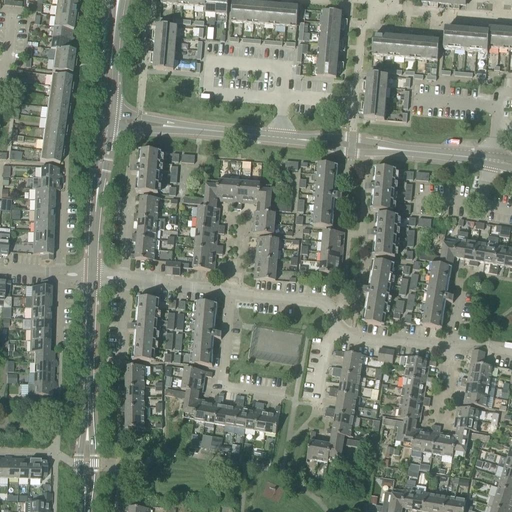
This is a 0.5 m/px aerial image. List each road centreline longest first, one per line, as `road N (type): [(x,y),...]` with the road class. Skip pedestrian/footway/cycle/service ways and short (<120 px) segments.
road 1 (residential): [(292,400),(218,388),(229,292)]
road 2 (tertiary): [(87,430),(92,276)]
road 3 (tertiary): [(312,141),(168,128)]
road 4 (residential): [(338,332),(325,302),(229,292)]
